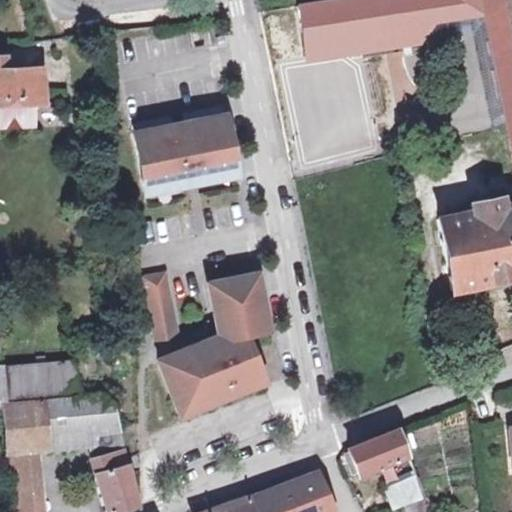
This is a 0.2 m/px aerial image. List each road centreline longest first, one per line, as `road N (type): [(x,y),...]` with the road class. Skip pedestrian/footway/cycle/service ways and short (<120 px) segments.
road 1 (residential): [(322,455),(240,0)]
road 2 (residential): [(322,455),(362,429),(511,368)]
road 3 (residential): [(174,506),(265,468),(322,455)]
